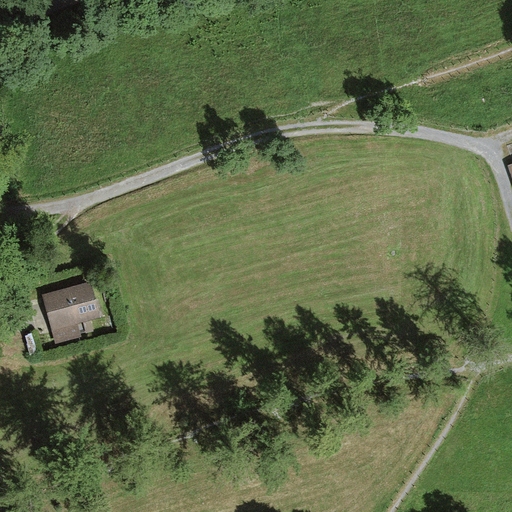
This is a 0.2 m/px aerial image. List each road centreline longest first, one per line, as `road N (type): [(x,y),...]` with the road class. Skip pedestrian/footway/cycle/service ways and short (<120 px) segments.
road 1 (track): [(0,216),(25,219),(262,137),(347,127),(462,143),(491,159),(511,206)]
road 2 (track): [(27,511),(238,412),(482,368)]
road 3 (track): [(262,137),(511,56)]
